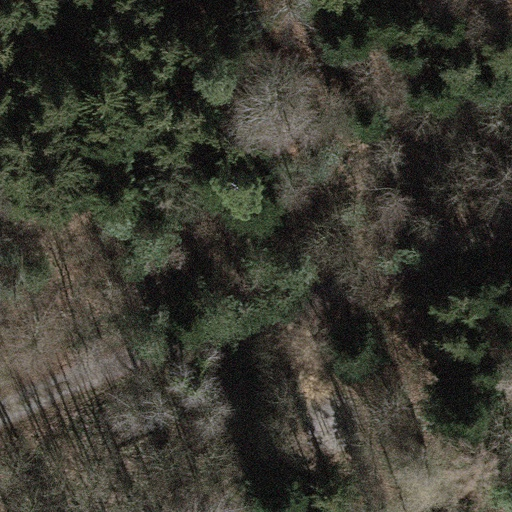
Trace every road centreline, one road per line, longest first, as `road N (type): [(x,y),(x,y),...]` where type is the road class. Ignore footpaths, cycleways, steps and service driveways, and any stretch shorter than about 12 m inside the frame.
road 1 (track): [(0,426),(311,277)]
road 2 (unclassified): [(311,277),(511,190)]
